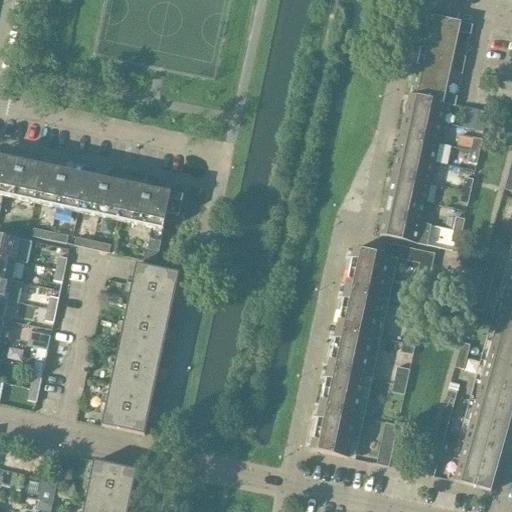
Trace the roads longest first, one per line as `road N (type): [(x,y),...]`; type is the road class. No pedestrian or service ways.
road 1 (residential): [(416,511),(0,418)]
road 2 (residential): [(224,172),(0,127)]
